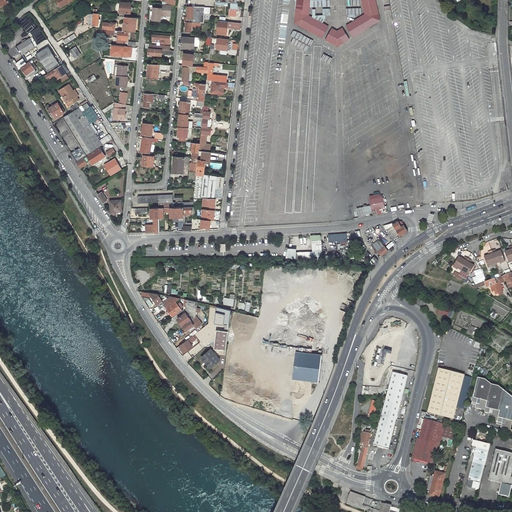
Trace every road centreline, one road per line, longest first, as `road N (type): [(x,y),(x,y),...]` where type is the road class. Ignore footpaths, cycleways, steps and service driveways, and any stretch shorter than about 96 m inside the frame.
road 1 (unclassified): [(339,473),(227,410),(188,372),(127,284),(118,255)]
road 2 (residential): [(221,234),(248,0)]
road 3 (residential): [(181,0),(164,184),(129,187)]
road 4 (unclassified): [(110,239),(0,59)]
road 5 (residential): [(221,234),(341,227),(409,213)]
road 6 (residential): [(129,158),(29,5)]
road 7 (primary): [(352,342),(283,511)]
road 8 (unclassified): [(394,475),(429,343),(405,307)]
road 9 (residential): [(129,158),(144,0)]
road 10 (trunk): [(79,504),(0,384)]
road 11 (primary): [(388,282),(439,242),(511,213)]
road 12 (unknown): [(497,197),(502,154),(490,59)]
road 13 (trunk): [(66,511),(0,405)]
